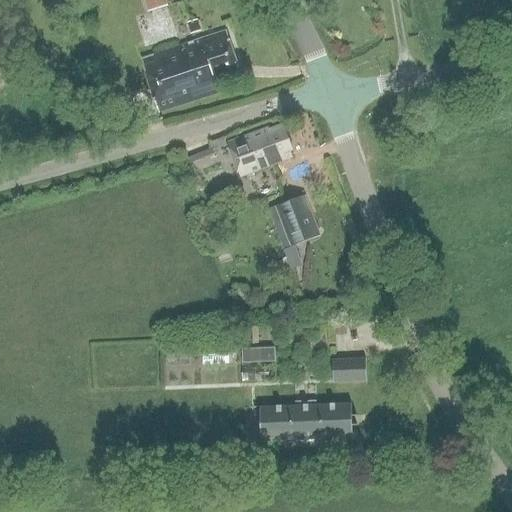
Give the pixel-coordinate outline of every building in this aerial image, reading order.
[(165,0),(143,0),(147,12),(167,5),(165,0)] [(186,22),(190,33),(200,30),(197,19),(186,22)] [(214,77),(239,68),(227,32),(142,60),(159,113),(220,93),(214,77)] [(45,62),(34,64),(37,76),(48,74),(45,62)] [(238,173),(250,168),(252,174),(288,160),(285,153),(294,150),(284,125),(269,131),(269,129),(227,146),(238,173)] [(216,203),(221,216),(242,208),(237,195),(216,203)] [(301,197),(276,206),(292,247),(316,237),(301,197)] [(274,348),(241,349),(242,363),(275,362),(274,348)] [(332,360),(333,383),(366,382),(365,358),(332,360)] [(351,404),(260,407),(261,441),(352,438),(351,404)]
